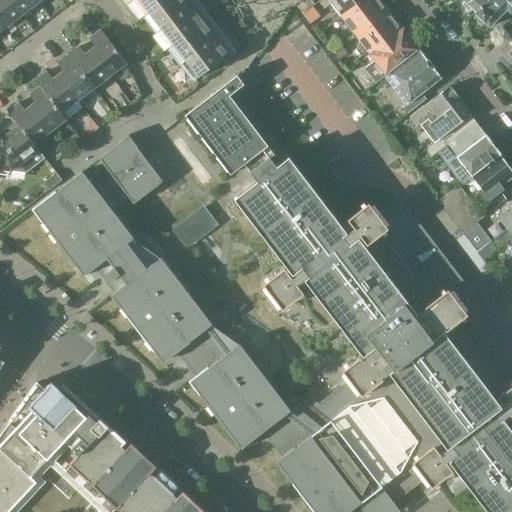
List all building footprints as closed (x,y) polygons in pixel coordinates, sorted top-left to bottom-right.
[(0,0),(0,20),(4,26),(20,14),(9,0),(0,0)] [(9,0),(20,14),(36,2),(34,0),(9,0)] [(229,52),(209,26),(188,0),(131,0),(194,80),(229,52)] [(222,11),(230,5),(225,0),(222,0),(217,4),(222,11)] [(317,7),(310,0),(295,0),(295,1),(306,16),(305,17),(311,24),(320,17),(315,10),(317,7)] [(320,0),(319,1),(334,21),(341,16),(360,0),(320,0)] [(360,0),(341,16),(355,34),(386,10),(377,0),(360,0)] [(475,14),(488,0),(462,0),(464,1),(461,4),(469,11),(471,9),(474,11),(473,12),(475,14)] [(511,0),(488,0),(475,14),(488,27),(506,10),(510,14),(511,12),(511,0)] [(227,17),(235,12),(230,5),(222,11),(227,17)] [(401,30),(386,10),(355,34),(370,54),(401,30)] [(233,24),(240,18),(235,12),(227,17),(233,24)] [(240,18),(233,24),(243,37),(250,32),(240,18)] [(376,82),(386,74),(418,48),(402,28),(401,30),(370,54),(375,60),(365,68),(376,82)] [(95,46),(89,50),(108,75),(125,62),(100,30),(89,38),(95,46)] [(511,62),(511,38),(500,52),(511,62)] [(338,61),(347,54),(336,39),(327,46),(338,61)] [(78,45),(66,55),(92,88),(108,75),(89,50),(85,53),(78,45)] [(441,78),(418,48),(386,74),(409,103),(422,93),(441,78)] [(62,70),(56,75),(76,100),(92,88),(66,55),(56,63),(62,70)] [(229,174),(243,164),(262,149),(224,99),(250,79),(243,70),(184,115),(229,174)] [(60,112),(76,100),(56,75),(51,79),(45,71),(34,79),(39,85),(60,112)] [(34,102),(29,106),(48,130),(64,117),(60,112),(39,85),(28,94),(34,102)] [(434,142),(470,115),(456,96),(457,95),(451,87),(449,88),(448,86),(423,106),(423,105),(409,116),(416,125),(419,122),(434,142)] [(426,99),(422,93),(409,103),(402,108),(407,114),(426,99)] [(31,143),(48,130),(29,106),(24,109),(18,101),(6,111),(16,124),(31,143)] [(500,153),(470,115),(434,142),(411,160),(416,167),(447,143),(455,153),(444,161),(461,183),(472,175),(500,153)] [(1,136),(8,146),(0,152),(0,168),(25,172),(43,157),(31,143),(16,124),(1,136)] [(0,152),(8,146),(1,136),(0,135),(0,152)] [(236,196),(294,272),(290,276),(283,267),(262,284),(282,310),(303,293),(297,284),(306,277),(364,353),(341,370),(348,380),(317,403),(310,394),(289,409),(239,344),(224,354),(205,329),(211,324),(160,257),(146,268),(127,243),(133,238),(111,210),(128,197),(133,203),(162,181),(136,147),(137,147),(128,135),(117,143),(118,144),(99,158),(111,174),(94,187),(82,171),(55,192),(55,191),(31,209),(41,222),(42,222),(84,276),(97,266),(116,291),(111,295),(127,317),(153,352),(154,351),(162,362),(175,351),(194,376),(188,381),(198,394),(199,394),(241,449),(262,432),(281,457),(275,462),(292,483),(291,484),(313,511),(347,511),(380,487),(393,503),(450,459),(491,511),(511,511),(511,437),(500,421),(509,414),(511,417),(511,384),(499,394),(449,328),(467,314),(458,302),(472,292),(403,203),(382,220),(369,203),(347,219),(353,228),(344,235),(285,159),(276,166),(270,158),(269,158),(268,157),(262,149),(243,164),(256,181),(236,196)] [(511,169),(500,153),(472,175),(484,191),(481,194),(486,201),(503,188),(501,186),(511,176),(511,169)] [(61,180),(56,173),(43,182),(49,190),(61,180)] [(476,221),(483,216),(459,185),(440,199),(464,231),(476,221)] [(511,210),(500,220),(507,229),(511,224),(511,199),(508,203),(511,208),(511,210)] [(203,205),(172,229),(186,248),(193,243),(188,237),(206,223),(210,229),(217,224),(203,205)] [(491,241),(476,221),(464,231),(485,259),(496,251),(489,242),(491,241)] [(494,274),(501,283),(511,275),(511,262),(511,261),(494,274)] [(511,290),(511,275),(501,283),(508,293),(511,290)] [(0,511),(205,511),(182,490),(131,442),(128,445),(62,383),(58,388),(51,381),(44,388),(37,382),(0,432),(0,511)]
